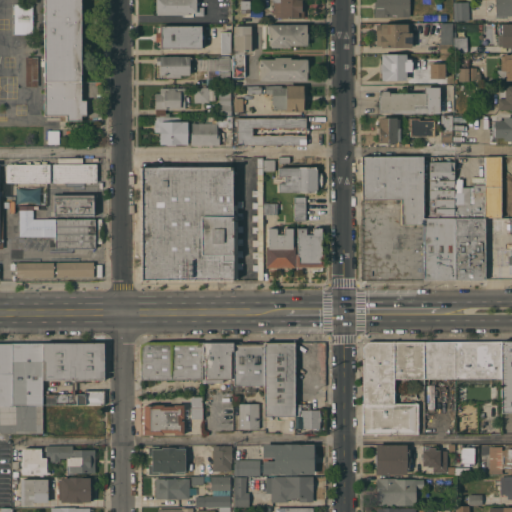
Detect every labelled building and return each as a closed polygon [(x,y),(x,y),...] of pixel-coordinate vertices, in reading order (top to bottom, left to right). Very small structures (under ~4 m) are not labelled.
[(81,0),(81,100),(86,100),(86,115),(81,115),(81,120),(66,120),(66,115),(44,115),(44,81),(44,0),(81,0)] [(196,0),(196,7),(203,7),(203,15),(194,15),(194,12),(188,12),(188,14),(156,14),(156,12),(156,0),(196,0)] [(250,0),(250,12),(245,12),(245,9),(240,9),(240,0),(250,0)] [(304,0),(304,18),(279,18),(279,16),(275,17),(275,14),(273,14),(273,2),(272,2),(272,0),(304,0)] [(410,0),(410,16),(396,16),(396,15),(392,15),(392,16),(374,16),(374,0),(410,0)] [(511,0),(511,15),(507,15),(507,17),(495,17),(495,0),(511,0)] [(454,20),(454,2),(468,1),(468,5),(468,7),(469,7),(469,20),(454,20)] [(32,4),(32,34),(14,33),(14,4),(32,4)] [(453,22),(453,53),(440,53),(440,43),(442,43),(442,22),(448,22),(453,22)] [(511,47),(498,47),(497,22),(504,22),(504,23),(511,23),(511,47)] [(377,35),(376,35),(376,24),(381,24),(381,23),(408,23),(408,24),(410,24),(410,32),(412,32),(412,47),(381,47),(381,46),(380,46),(380,45),(377,45),(377,35)] [(307,24),(307,33),(307,44),(307,45),(289,45),(289,47),(271,47),(271,45),(269,45),(269,33),(267,33),(267,25),(269,25),(269,24),(307,24)] [(161,48),(161,47),(160,47),(160,41),(155,41),(155,32),(160,32),(160,26),(161,26),(161,25),(201,25),(201,35),(203,35),(203,38),(201,38),(201,48),(161,48)] [(251,25),(251,51),(244,51),(244,54),(234,54),(233,26),(251,25)] [(467,37),(467,53),(454,53),(454,29),(458,29),(467,29),(467,37)] [(231,32),(231,54),(221,54),(221,32),(231,32)] [(505,77),(497,77),(497,69),(501,69),(501,63),(506,63),(506,59),(510,59),(510,53),(511,53),(511,80),(505,80),(505,77)] [(244,76),(233,76),(232,54),(244,54),(244,76)] [(381,54),(406,54),(406,59),(411,59),(411,61),(412,61),(412,71),(411,71),(411,77),(406,77),(406,80),(381,80),(381,54)] [(218,58),(219,58),(219,55),(229,55),(232,58),(232,70),(230,70),(230,82),(218,83),(218,78),(207,78),(206,58),(218,58)] [(26,86),(25,56),(38,56),(38,86),(26,86)] [(189,56),(189,57),(191,57),(191,60),(189,60),(189,74),(180,74),(180,77),(156,77),(156,57),(189,56)] [(259,59),(275,59),(275,57),(291,57),(291,59),(307,59),(307,60),(308,60),(308,71),(307,71),(307,80),(259,81),(259,59)] [(480,83),(467,83),(467,81),(458,81),(458,58),(468,59),(468,67),(477,67),(476,71),(479,71),(479,73),(480,73),(480,83)] [(445,78),(430,78),(430,63),(445,63),(445,78)] [(261,85),(261,93),(247,94),(247,86),(261,85)] [(274,104),(272,104),(272,93),(265,93),(265,85),(272,85),(282,85),(282,87),(286,87),(286,85),(303,85),(303,111),(286,111),(286,109),(273,109),(274,104)] [(498,98),(499,98),(499,91),(503,91),(503,87),(505,87),(505,85),(511,85),(511,109),(497,109),(498,98)] [(155,116),(155,108),(154,108),(154,93),(159,93),(159,87),(184,87),(184,89),(185,89),(185,95),(184,95),(184,108),(179,108),(165,108),(165,112),(170,112),(170,116),(155,116)] [(209,87),(209,101),(204,102),(204,103),(201,103),(201,102),(194,102),(194,87),(209,87)] [(439,87),(440,112),(391,113),(391,112),(379,112),(379,90),(389,90),(389,93),(424,92),(424,87),(439,87)] [(231,105),(231,115),(218,115),(217,104),(219,104),(219,103),(218,95),(219,95),(219,91),(230,90),(231,105)] [(243,98),(243,111),(234,111),(234,98),(243,98)] [(452,142),(441,141),(441,115),(452,115),(452,142)] [(180,116),(180,121),(187,121),(187,144),(160,144),(160,132),(154,132),(154,121),(155,121),(155,116),(170,116),(180,116)] [(190,144),(191,123),(216,123),(216,121),(208,121),(208,116),(232,116),(232,128),(227,128),(227,126),(217,126),(217,132),(219,132),(219,144),(190,144)] [(235,145),(235,142),(237,142),(237,120),(234,120),(234,118),(306,117),(306,127),(298,127),(298,129),(295,129),(295,127),(293,127),(293,128),(283,128),(283,127),(281,127),(281,129),(279,129),(279,127),(270,127),(270,128),(265,128),(265,127),(263,127),(263,129),(260,129),(260,127),(252,127),(252,128),(254,128),(254,134),(252,134),(252,135),(260,135),(260,133),(263,133),(263,135),(265,135),(265,134),(270,134),(270,135),(278,134),(278,133),(281,133),(281,135),(283,135),(283,134),(293,134),(295,134),(295,133),(298,133),(298,134),(306,134),(306,144),(235,145)] [(378,126),(379,126),(379,117),(397,117),(397,118),(399,118),(399,120),(402,120),(402,123),(399,124),(399,128),(400,128),(400,141),(397,141),(397,142),(379,143),(379,142),(378,142),(378,126)] [(434,136),(410,136),(410,129),(408,129),(408,117),(419,118),(419,120),(434,120),(434,136)] [(503,120),(503,117),(511,117),(511,140),(503,140),(503,137),(494,137),(494,120),(503,120)] [(59,143),(48,143),(47,130),(59,130),(59,143)] [(485,156),(497,156),(499,156),(499,182),(497,182),(497,186),(505,186),(505,184),(511,184),(511,211),(505,211),(506,217),(485,217),(485,185),(485,156)] [(52,182),(52,163),(58,163),(58,158),(82,157),(82,163),(97,163),(97,182),(52,182)] [(263,279),(258,279),(258,270),(253,270),(253,264),(258,264),(258,257),(253,257),(253,251),(258,251),(258,245),(253,245),(253,239),(257,239),(257,232),(252,232),(252,226),(257,226),(257,221),(252,221),(252,214),(257,214),(257,208),(252,208),(252,201),(257,201),(257,195),(252,195),(252,189),(257,189),(257,157),(262,157),(263,279)] [(424,224),(401,224),(401,199),(362,199),(362,157),(424,157),(424,217),(424,224)] [(274,170),(264,170),(264,159),(274,159),(274,170)] [(6,182),(6,165),(7,165),(7,164),(26,164),(26,161),(31,161),(31,163),(34,163),(34,161),(40,161),(40,163),(42,163),(42,161),(47,161),(47,163),(51,163),(51,182),(6,182)] [(424,279),(424,224),(424,217),(429,217),(429,161),(454,161),(454,202),(455,279),(424,279)] [(232,166),(232,204),(233,279),(142,279),(141,166),(232,166)] [(316,166),(316,169),(317,169),(317,172),(321,172),(321,185),(317,185),(317,190),(316,190),(316,192),(279,192),(279,183),(285,183),(285,175),(279,176),(278,167),(316,166)] [(473,185),(485,185),(485,217),(485,278),(455,279),(454,202),(468,203),(468,200),(473,200),(473,185)] [(94,215),(54,215),(54,194),(94,194),(94,215)] [(305,220),(294,220),(294,196),(305,196),(305,220)] [(237,204),(237,200),(242,200),(242,207),(237,207),(237,212),(242,212),(242,219),(238,219),(238,225),(243,225),(243,232),(237,232),(238,250),(243,250),(243,256),(238,256),(238,262),(242,262),(242,269),(238,269),(238,279),(233,279),(232,204),(237,204)] [(264,214),(264,203),(277,203),(277,214),(264,214)] [(55,248),(55,236),(19,236),(19,205),(33,205),(33,218),(95,218),(95,248),(55,248)] [(322,253),(324,253),(324,267),(266,267),(266,246),(268,246),(268,228),(277,228),(277,234),(284,234),(284,228),(293,228),(293,246),(295,246),(295,253),(297,253),(297,228),(306,228),(306,234),(313,234),(313,227),(322,227),(322,253)] [(93,261),(94,276),(56,276),(56,262),(93,261)] [(53,262),(53,276),(17,277),(17,262),(53,262)] [(502,377),(455,378),(455,342),(501,341),(502,377)] [(511,341),(511,412),(502,412),(502,377),(501,341),(511,341)] [(203,379),(142,379),(142,346),(142,345),(143,344),(144,343),(147,343),(203,342),(203,379)] [(233,378),(222,378),(222,382),(203,382),(203,379),(203,342),(233,342),(233,344),(233,378)] [(264,385),(233,385),(233,378),(233,344),(241,344),(241,342),(256,342),(256,344),(264,344),(264,385)] [(300,403),(300,410),(299,410),(299,416),(294,416),(294,415),(272,416),(272,417),(270,417),(270,416),(264,416),(264,385),(264,344),(264,342),(294,342),(294,403),(300,403)] [(394,378),(394,403),(418,402),(418,433),(363,433),(363,345),(366,342),(424,342),(425,378),(394,378)] [(455,378),(425,378),(424,342),(455,342),(455,378)] [(0,432),(0,343),(42,343),(42,379),(42,394),(42,404),(42,432),(0,432)] [(72,393),(72,381),(71,381),(71,379),(42,379),(42,343),(104,343),(104,379),(75,380),(75,381),(74,381),(74,393),(85,393),(85,390),(104,390),(104,404),(42,404),(42,394),(72,393)] [(203,396),(203,418),(191,418),(191,396),(203,396)] [(259,403),(259,429),(239,429),(239,403),(259,403)] [(154,405),(154,404),(163,404),(163,406),(174,406),(174,404),(184,404),(184,418),(181,418),(181,421),(184,421),(184,434),(174,434),(174,433),(163,433),(163,434),(143,434),(143,424),(144,424),(144,405),(154,405)] [(58,417),(58,415),(60,415),(60,407),(92,407),(92,409),(95,409),(95,428),(92,428),(92,430),(55,430),(55,417),(58,417)] [(319,409),(320,416),(321,416),(321,421),(320,421),(320,428),(301,428),(301,409),(319,409)] [(314,473),(297,473),(297,474),(284,474),(262,474),(262,461),(274,461),(274,457),(262,457),(262,444),(284,444),(284,443),(297,443),(297,444),(314,444),(314,445),(314,473)] [(407,449),(409,449),(409,469),(407,469),(407,474),(376,474),(375,445),(407,444),(407,449)] [(73,449),(95,449),(95,472),(69,472),(69,465),(66,465),(66,458),(60,458),(60,461),(58,461),(58,462),(55,462),(55,461),(53,461),(53,462),(51,462),(51,461),(50,461),(50,455),(46,455),(46,450),(44,451),(44,447),(45,447),(45,445),(73,445),(73,449)] [(232,445),(231,471),(228,471),(228,472),(219,472),(219,471),(213,471),(213,445),(232,445)] [(461,447),(466,447),(466,445),(470,445),(470,447),(474,447),(474,448),(475,448),(475,453),(474,453),(474,455),(475,455),(475,458),(474,458),(474,463),(469,463),(469,465),(464,465),(464,463),(460,463),(461,447)] [(160,446),(160,447),(172,447),(172,446),(184,446),(184,465),(186,465),(186,471),(184,471),(184,473),(172,473),(172,472),(162,473),(162,471),(159,471),(159,474),(149,474),(148,464),(151,464),(151,456),(148,456),(148,446),(160,446)] [(504,448),(506,448),(506,447),(511,447),(511,449),(511,473),(507,473),(507,468),(505,468),(501,468),(502,472),(489,473),(489,446),(501,446),(501,449),(504,449),(504,448)] [(428,450),(428,447),(435,447),(435,450),(447,450),(447,472),(433,472),(433,467),(427,467),(427,465),(422,465),(422,450),(428,450)] [(41,448),(41,457),(47,457),(46,468),(50,468),(50,473),(43,473),(43,475),(40,475),(40,473),(22,473),(22,472),(20,472),(20,468),(22,468),(22,465),(21,465),(21,461),(22,461),(22,454),(21,454),(21,450),(22,450),(22,448),(41,448)] [(260,475),(234,475),(234,459),(260,459),(260,475)] [(511,474),(511,498),(507,498),(507,495),(504,495),(504,494),(500,494),(500,486),(498,486),(498,479),(499,479),(499,476),(503,476),(511,476),(511,474)] [(203,475),(203,484),(191,484),(191,476),(203,475)] [(313,501),(299,501),(299,497),(297,497),(297,499),(288,499),(288,502),(271,502),(271,492),(266,492),(266,477),(272,477),(272,475),(313,475),(313,501)] [(61,479),(61,477),(69,477),(69,476),(82,476),(82,477),(90,477),(90,478),(94,478),(94,500),(90,500),(90,502),(82,502),(69,502),(61,502),(61,499),(59,499),(59,479),(61,479)] [(230,489),(211,490),(210,476),(230,476),(230,489)] [(155,498),(155,478),(189,478),(189,479),(189,498),(155,498)] [(378,499),(376,499),(376,478),(397,478),(397,479),(416,478),(416,479),(423,479),(423,488),(416,488),(416,505),(378,505),(378,499)] [(47,502),(33,502),(33,504),(20,504),(21,479),(48,479),(47,502)] [(234,492),(235,492),(235,482),(246,482),(246,492),(249,492),(249,506),(234,506),(234,492)] [(482,504),(469,504),(469,503),(468,503),(468,495),(468,494),(482,494),(482,504)] [(230,511),(219,511),(219,506),(205,506),(195,506),(195,496),(205,496),(205,495),(230,495),(230,511)]
